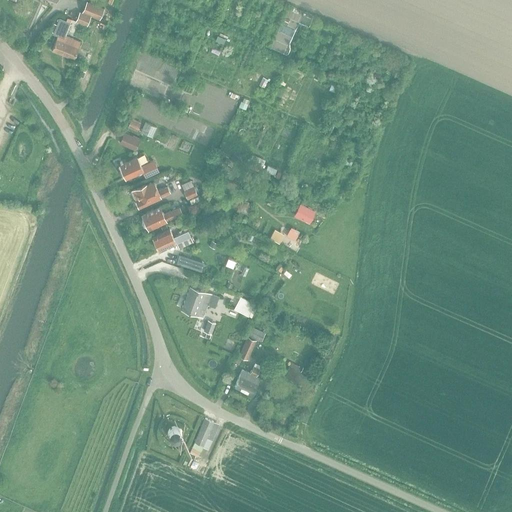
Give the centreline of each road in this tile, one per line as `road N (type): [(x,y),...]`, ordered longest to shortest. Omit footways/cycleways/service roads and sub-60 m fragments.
road 1 (residential): [(168,370),(64,122),(0,43)]
road 2 (unclassified): [(440,511),(280,441)]
road 3 (residential): [(168,370),(149,388),(105,511)]
road 4 (residential): [(280,441),(208,407),(168,370)]
